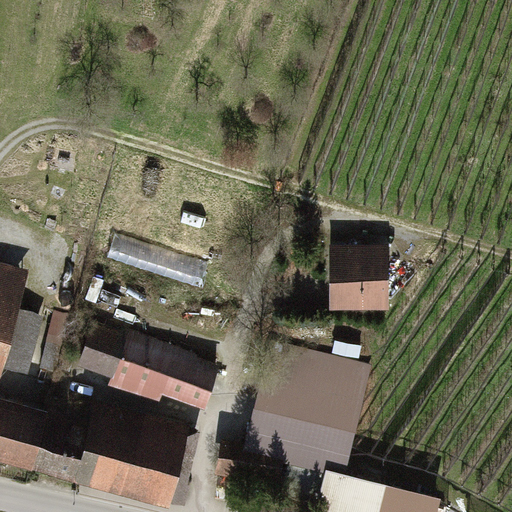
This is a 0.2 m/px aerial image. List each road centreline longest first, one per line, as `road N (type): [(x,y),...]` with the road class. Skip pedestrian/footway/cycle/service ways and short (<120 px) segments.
road 1 (track): [(0,159),(43,128),(74,128),(511,257)]
road 2 (track): [(248,319),(279,246),(310,228),(407,226)]
